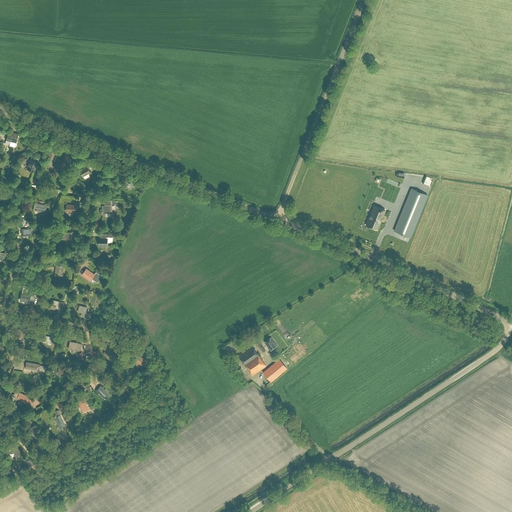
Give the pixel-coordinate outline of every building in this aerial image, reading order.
[(8,131),(6,140),(11,141),(16,143),(17,140),(19,134),(13,132),(14,130),(9,128),(8,131)] [(38,162),(39,159),(32,156),(31,159),(30,159),(29,161),(26,168),(35,172),(36,168),(39,162),(38,162)] [(63,161),(58,159),(55,158),(53,163),(54,164),(52,169),(58,172),(63,161)] [(82,176),(82,175),(84,178),(85,179),(89,177),(89,176),(88,173),(89,172),(87,168),(89,167),(88,165),(86,166),(78,170),(82,176)] [(412,189),(394,231),(395,231),(410,237),(427,195),(412,189)] [(48,205),(48,203),(45,202),(44,204),(37,203),(36,209),(42,211),(41,211),(44,212),(46,205),(48,205)] [(78,209),(78,203),(76,203),(75,205),(66,204),(66,211),(72,212),(75,212),(75,209),(78,209)] [(105,215),(106,216),(106,217),(111,217),(110,213),(112,213),(111,205),(102,206),(103,214),(105,214),(105,215)] [(371,216),(370,216),(366,225),(377,229),(380,221),(381,218),(382,218),(385,210),(374,205),(372,211),(373,212),(371,216)] [(73,234),(73,231),(71,231),(71,233),(62,232),(62,239),(68,239),(71,240),(71,234),(73,234)] [(62,276),(63,266),(56,265),(56,271),(55,271),(54,275),(59,275),(59,278),(64,279),(64,276),(62,276)] [(94,275),(86,269),(82,274),(87,277),(86,278),(89,280),(92,277),(95,279),(98,274),(96,272),(94,275)] [(34,296),(35,290),(30,288),(29,295),(21,293),(21,296),(20,300),(25,301),(25,302),(28,302),(30,295),(34,296)] [(61,309),(63,302),(52,299),(50,308),(55,309),(55,308),(61,309)] [(90,318),(91,313),(86,312),(87,307),(79,305),(78,312),(81,312),(81,316),(90,318)] [(23,338),(25,330),(17,329),(15,335),(20,336),(19,337),(23,338)] [(50,344),(52,337),(44,335),(43,341),(47,342),(47,343),(50,344)] [(269,349),(275,344),(270,336),(263,341),(269,349)] [(79,350),(80,343),(72,341),(71,344),(71,348),(76,349),(75,350),(79,350)] [(117,355),(113,346),(115,345),(114,342),(109,344),(110,347),(106,349),(107,352),(108,352),(110,357),(117,355)] [(256,352),(251,344),(237,354),(252,374),(265,365),(259,356),(260,355),(257,351),(256,352)] [(144,365),(147,359),(134,353),(133,356),(135,357),(134,361),(144,365)] [(270,381),(285,368),(278,359),(262,372),(270,381)] [(27,362),(25,368),(37,370),(37,367),(39,367),(39,370),(43,370),(44,366),(40,365),(40,364),(38,364),(27,362)] [(57,374),(66,376),(68,376),(69,370),(58,368),(57,374)] [(132,390),(135,386),(128,379),(124,384),(127,387),(128,386),(132,390)] [(110,395),(100,386),(96,390),(104,398),(106,399),(110,395)] [(14,394),(16,395),(16,396),(19,397),(18,399),(27,403),(30,397),(20,393),(18,392),(17,392),(15,391),(14,394)] [(83,412),(90,408),(85,398),(80,401),(81,403),(79,404),(83,412)] [(59,427),(64,425),(59,415),(56,416),(57,418),(55,418),(59,427)] [(36,438),(41,435),(36,425),(31,428),(36,438)] [(63,427),(59,428),(64,439),(68,437),(63,427)] [(10,444),(6,446),(10,453),(13,451),(16,456),(21,454),(16,444),(11,447),(10,444)] [(35,464),(32,458),(26,461),(30,467),(35,464)]
